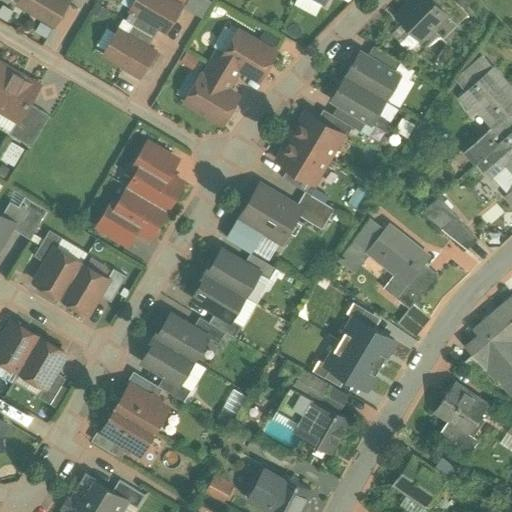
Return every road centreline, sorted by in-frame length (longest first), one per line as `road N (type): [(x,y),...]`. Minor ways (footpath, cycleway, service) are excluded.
road 1 (residential): [(511,253),(467,285),(423,349),(339,511)]
road 2 (residential): [(230,162),(0,34)]
road 3 (residential): [(114,350),(230,162)]
road 4 (residential): [(230,162),(261,112),(363,0)]
road 5 (residential): [(0,496),(39,471),(114,350)]
road 6 (residential): [(0,282),(114,350)]
